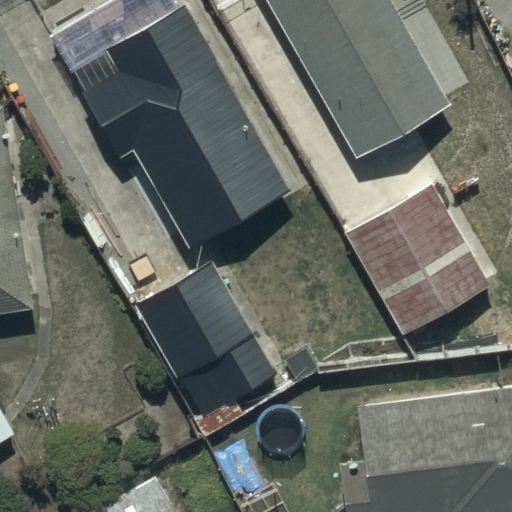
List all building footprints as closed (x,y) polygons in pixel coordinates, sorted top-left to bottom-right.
[(286,177),(184,0),(162,0),(100,36),(113,57),(74,79),(113,147),(130,137),(186,235),(286,177)] [(397,0),(271,0),(352,142),(447,89),(397,0)] [(0,299),(27,295),(0,116),(0,299)] [(485,274),(426,173),(340,223),(400,324),(485,274)] [(209,246),(130,292),(174,368),(177,366),(201,408),(277,365),(209,246)] [(511,511),(511,368),(353,387),(359,443),(333,446),(340,511),(414,511),(431,510),(431,511),(480,511),(500,510),(500,511),(511,511)] [(0,400),(0,430),(13,424),(0,400)] [(177,511),(150,464),(78,505),(81,511),(177,511)]
